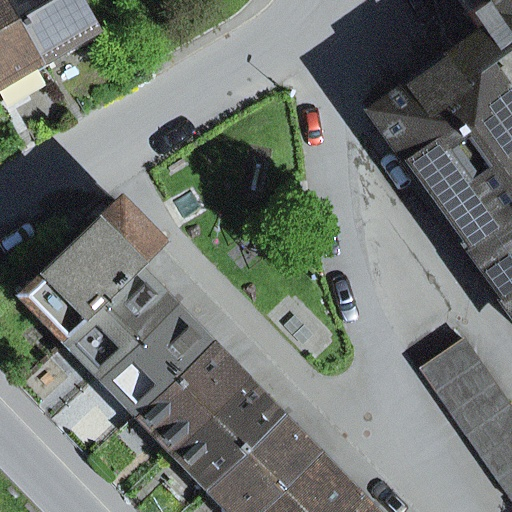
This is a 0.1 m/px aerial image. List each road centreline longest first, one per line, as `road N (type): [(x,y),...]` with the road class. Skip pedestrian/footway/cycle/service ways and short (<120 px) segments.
road 1 (residential): [(312,22),(326,187),(430,511)]
road 2 (residential): [(95,153),(430,511)]
road 3 (residential): [(312,22),(95,153)]
